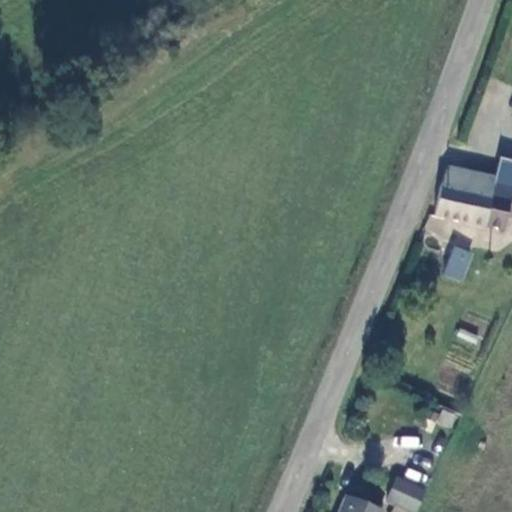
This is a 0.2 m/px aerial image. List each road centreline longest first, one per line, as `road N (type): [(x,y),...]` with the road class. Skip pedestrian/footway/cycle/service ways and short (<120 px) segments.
road 1 (secondary): [(277,511),(481,0)]
road 2 (track): [(0,132),(214,0)]
